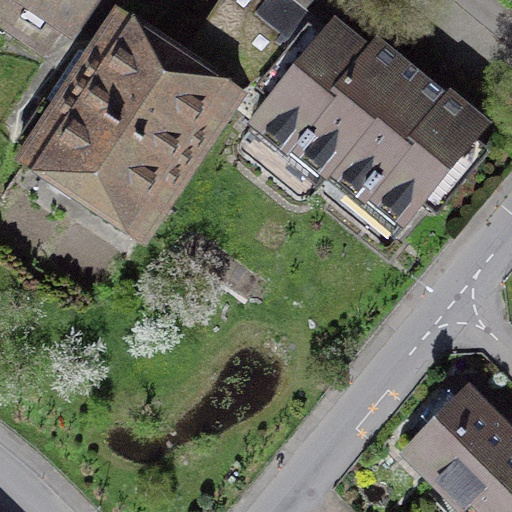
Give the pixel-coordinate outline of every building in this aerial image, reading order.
[(0,0),(0,17),(8,23),(23,0),(0,0)] [(26,0),(66,26),(82,2),(87,5),(90,0),(26,0)] [(298,48),(307,56),(328,30),(304,10),(292,0),(219,0),(176,67),(219,95),(227,82),(240,91),(298,48)] [(312,0),(304,10),(328,30),(332,25),(336,28),(358,0),(312,0)] [(332,25),(328,30),(307,56),(254,119),(292,151),(295,146),(330,175),(334,170),(368,199),(372,195),(406,224),(485,129),(448,98),(444,102),(422,83),(375,45),(367,54),(332,25)] [(67,117),(44,101),(17,141),(137,222),(219,95),(176,67),(124,32),(67,117)] [(511,511),(511,439),(466,393),(409,451),(465,508),(476,496),(491,511),(511,511)]
